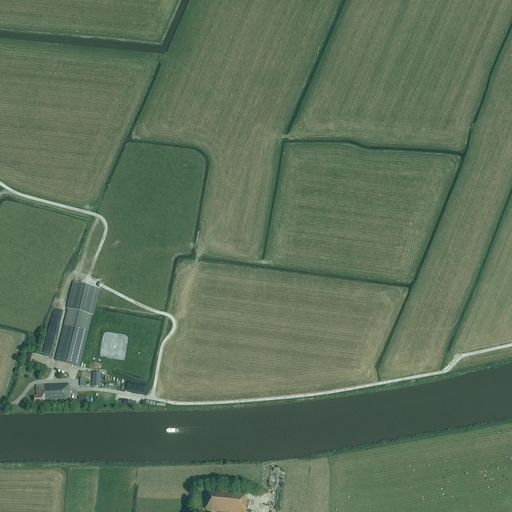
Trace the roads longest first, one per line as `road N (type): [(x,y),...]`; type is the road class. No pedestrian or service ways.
road 1 (track): [(151,398),(204,403),(319,393),(441,372),(462,355),(511,344)]
road 2 (track): [(151,398),(174,322),(87,278),(103,220),(0,183)]
